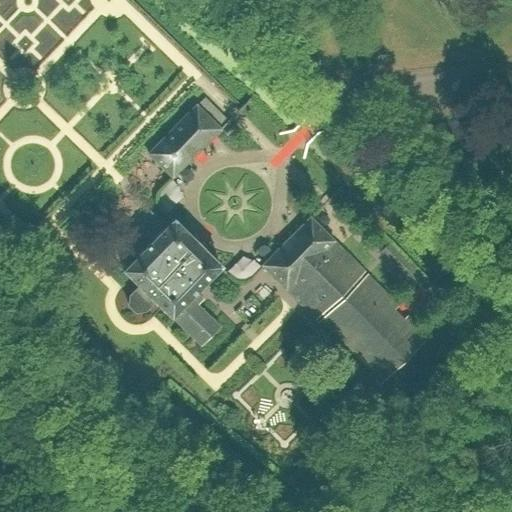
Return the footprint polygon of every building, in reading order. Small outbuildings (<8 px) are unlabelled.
[(400,45),(402,76),(428,75),(427,44),(400,45)] [(149,154),(171,176),(225,121),(202,99),(149,154)] [(261,265),(374,381),(422,335),(309,218),(261,265)] [(126,306),(135,314),(145,312),(153,304),(192,342),(212,320),(198,306),(203,300),(195,292),(220,267),(173,220),(121,272),(136,287),(128,295),(126,306)] [(394,298),(410,302),(415,280),(399,276),(394,298)]
